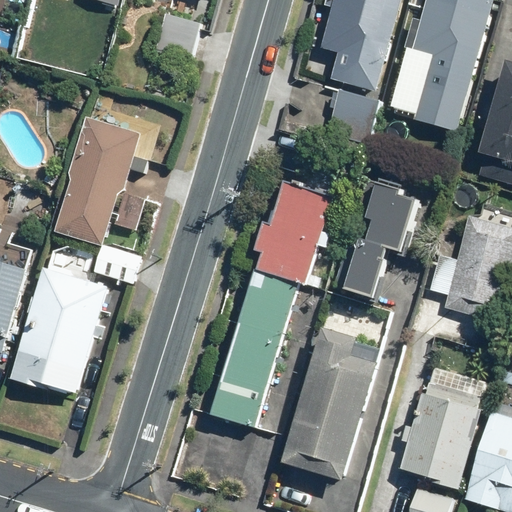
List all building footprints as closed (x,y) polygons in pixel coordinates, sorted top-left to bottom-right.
[(55,39),(64,0),(33,0),(26,32),(55,39)] [(333,0),(320,47),(339,52),(332,79),(376,91),(401,0),(333,0)] [(425,0),(418,29),(439,34),(423,91),(464,102),(491,0),(425,0)] [(151,51),(192,62),(201,28),(160,17),(151,51)] [(511,60),(505,59),(479,152),(486,153),(480,174),(511,182),(511,60)] [(381,99),(340,88),(328,133),(369,145),(381,99)] [(117,194),(123,187),(129,168),(132,156),(139,133),(86,117),(70,171),(71,180),(54,230),(102,245),(117,194)] [(132,156),(129,168),(144,173),(148,160),(132,156)] [(303,284),(305,285),(334,196),(286,181),(273,223),(266,220),(257,249),(264,251),(211,413),(257,428),(303,284)] [(409,194),(367,181),(333,289),(342,291),(341,295),(371,304),(386,256),(400,260),(418,204),(407,200),(409,194)] [(146,200),(125,194),(116,225),(136,231),(146,200)] [(446,307),(497,321),(511,265),(511,227),(471,216),(458,261),(449,295),(446,307)] [(142,257),(102,245),(94,272),(134,284),(142,257)] [(449,295),(458,261),(440,255),(431,289),(449,295)] [(0,352),(24,270),(0,262),(0,352)] [(97,324),(108,286),(42,267),(9,379),(47,390),(48,385),(76,394),(93,338),(97,324)] [(97,324),(93,338),(103,341),(107,327),(97,324)] [(321,326),(279,463),(341,482),(378,362),(352,354),(357,337),(321,326)] [(503,382),(511,383),(511,352),(503,382)] [(426,479),(460,489),(482,409),(478,408),(485,382),(435,368),(428,393),(422,392),(412,428),(407,427),(403,440),(409,442),(401,468),(427,476),(426,479)] [(511,416),(492,411),(468,499),(511,511),(511,416)] [(410,511),(448,511),(452,499),(417,489),(410,511)]
